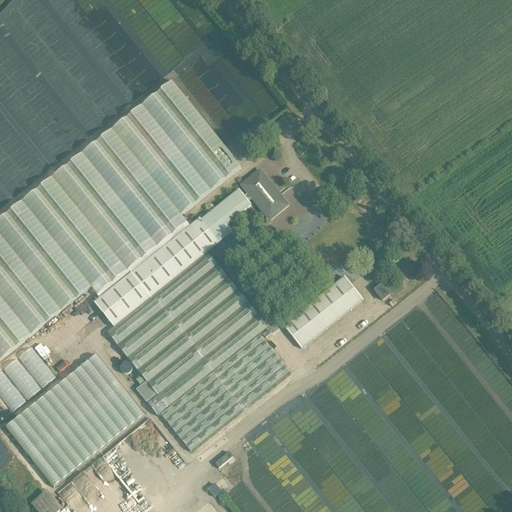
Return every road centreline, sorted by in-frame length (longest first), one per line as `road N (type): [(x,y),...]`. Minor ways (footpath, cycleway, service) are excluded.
road 1 (unclassified): [(145,511),(339,345),(451,273)]
road 2 (unclassified): [(451,273),(221,0)]
